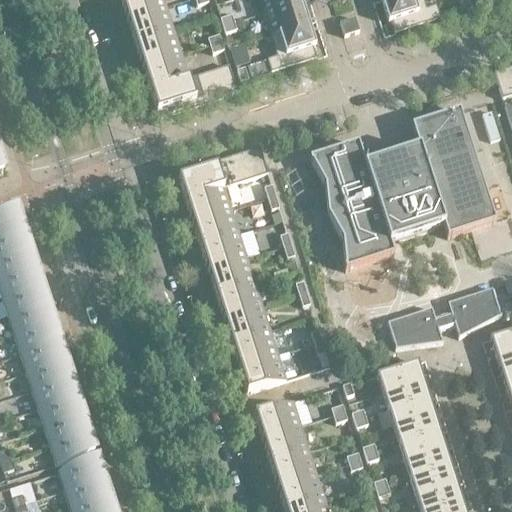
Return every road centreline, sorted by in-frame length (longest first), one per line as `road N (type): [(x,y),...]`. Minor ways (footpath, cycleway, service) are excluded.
road 1 (tertiary): [(7,0),(173,511)]
road 2 (tertiary): [(227,511),(62,0)]
road 3 (unclassified): [(386,82),(511,41)]
